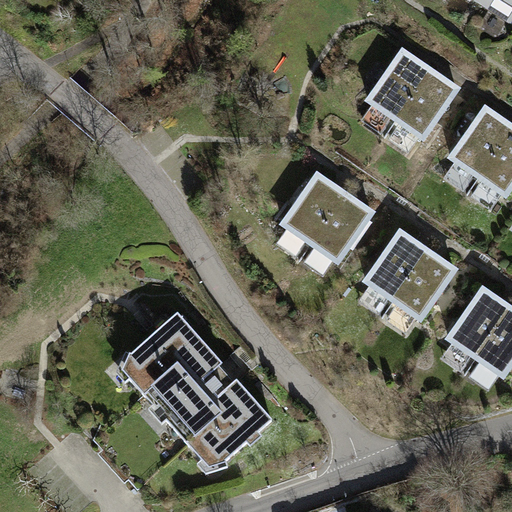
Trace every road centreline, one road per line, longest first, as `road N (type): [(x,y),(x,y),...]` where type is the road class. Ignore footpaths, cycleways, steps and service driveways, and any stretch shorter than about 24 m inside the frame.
road 1 (residential): [(0,43),(133,157),(227,295),(341,425),(366,471)]
road 2 (track): [(0,160),(118,47),(147,0)]
road 3 (residential): [(366,471),(511,428)]
road 4 (residential): [(248,510),(366,471)]
